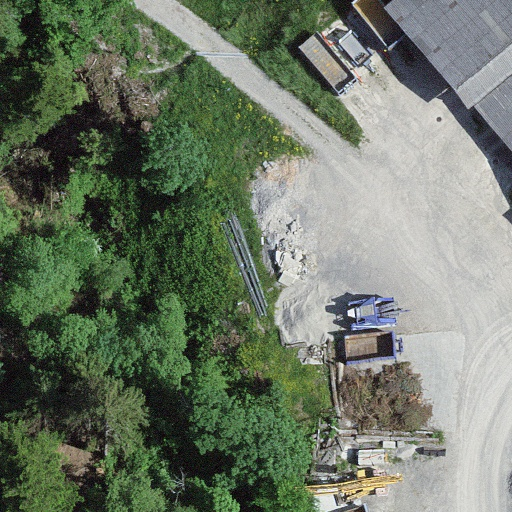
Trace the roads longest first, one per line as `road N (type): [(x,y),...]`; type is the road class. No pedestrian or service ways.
road 1 (track): [(511,327),(359,172),(145,0)]
road 2 (track): [(472,511),(485,439),(511,393)]
